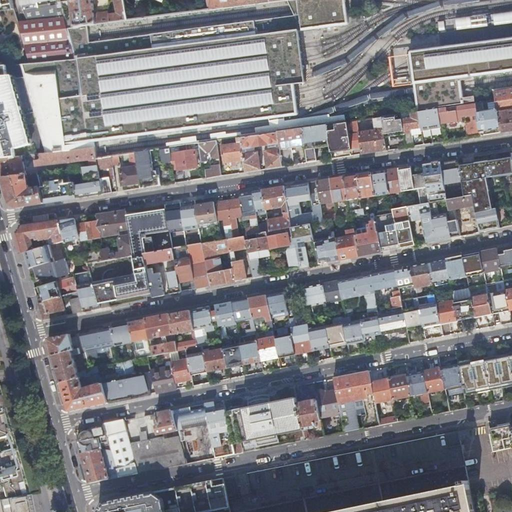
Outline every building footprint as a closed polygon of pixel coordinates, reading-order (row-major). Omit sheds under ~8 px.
[(13,7),(12,0),(0,0),(0,66),(3,67),(0,57),(0,11),(13,9),(13,10),(14,10),(13,7)] [(22,65),(51,154),(95,148),(300,119),(299,108),(296,92),(295,86),(307,84),(306,75),(304,59),(303,45),(301,30),(349,24),(346,1),(346,0),(287,0),(292,8),(297,16),(90,43),(88,26),(74,28),(67,29),(75,60),(30,64),(22,65)] [(126,21),(122,0),(112,0),(115,14),(108,15),(107,12),(96,14),(96,15),(94,16),(92,0),(75,0),(71,1),(72,6),(74,9),(75,19),(73,22),(74,28),(88,26),(126,21)] [(122,0),(126,21),(208,10),(206,0),(122,0)] [(206,0),(208,10),(284,0),(206,0)] [(23,11),(28,22),(64,18),(61,5),(58,5),(59,10),(57,10),(56,6),(29,10),(23,11)] [(18,23),(28,59),(30,64),(75,60),(67,29),(64,18),(28,22),(23,23),(18,23)] [(511,38),(412,52),(413,63),(416,90),(419,112),(438,109),(465,105),(463,84),(462,78),(511,71),(511,38)] [(8,66),(0,66),(0,159),(38,155),(15,78),(9,78),(8,66)] [(511,88),(494,91),(496,101),(500,129),(501,133),(511,131),(511,88)] [(482,132),(500,129),(496,101),(489,102),(491,112),(485,112),(483,102),(475,104),(480,132),(482,132)] [(480,136),(480,132),(475,104),(465,105),(438,109),(440,124),(456,121),(462,120),(462,115),(471,114),(472,120),(467,121),(469,138),(480,136)] [(424,145),(427,144),(443,142),(440,124),(438,109),(419,112),(421,127),(422,132),(422,134),(424,145)] [(411,129),(421,127),(419,112),(411,113),(411,118),(402,120),(403,130),(404,133),(404,135),(404,137),(406,148),(414,146),(412,136),(411,129)] [(396,121),(396,115),(381,117),(382,123),(385,138),(394,136),(404,135),(404,133),(403,130),(402,120),(396,121)] [(382,123),(381,117),(373,119),(375,130),(359,132),(361,148),(362,154),(375,153),(387,151),(385,140),(385,138),(382,123)] [(357,126),(357,121),(347,122),(351,149),(361,148),(359,132),(357,126)] [(351,149),(347,122),(335,124),(336,130),(328,131),(330,147),(331,152),(341,151),(351,149)] [(302,129),(304,141),(305,146),(305,148),(308,163),(317,161),(316,149),(330,147),(328,131),(327,125),(302,129)] [(411,129),(412,136),(422,134),(422,132),(421,127),(411,129)] [(304,141),(302,129),(278,132),(279,143),(280,149),(283,167),(294,165),(292,148),(298,147),(305,146),(304,141)] [(279,143),(278,132),(241,138),(242,148),(279,143)] [(242,148),(241,138),(237,138),(238,144),(221,146),(224,164),(234,163),(244,161),(243,154),(242,148)] [(217,147),(217,141),(199,144),(202,162),(207,161),(206,153),(216,151),(218,162),(219,162),(217,147)] [(38,155),(0,159),(0,169),(2,178),(27,175),(24,163),(36,161),(36,167),(43,166),(43,163),(89,158),(89,160),(86,162),(87,167),(98,166),(97,159),(95,148),(51,154),(38,155)] [(170,154),(169,148),(151,151),(152,158),(157,157),(159,166),(165,165),(167,175),(170,174),(170,176),(167,179),(168,185),(175,183),(173,170),(170,154)] [(283,167),(280,149),(265,151),(267,169),(283,167)] [(195,150),(170,154),(173,170),(178,169),(178,170),(188,169),(198,167),(195,150)] [(151,172),(148,151),(136,153),(140,183),(141,189),(158,186),(161,186),(159,176),(157,176),(156,171),(151,172)] [(244,161),(246,173),(261,170),(258,152),(243,154),(244,161)] [(140,183),(136,153),(130,154),(132,167),(119,169),(122,186),(140,183)] [(462,182),(465,198),(472,196),(490,193),(487,178),(511,174),(511,161),(511,156),(464,164),(459,164),(462,182)] [(115,176),(111,157),(97,159),(98,166),(98,168),(104,168),(104,169),(108,169),(110,177),(115,176)] [(43,166),(89,160),(89,158),(43,163),(43,166)] [(441,162),(445,185),(462,182),(459,164),(458,160),(452,161),(441,162)] [(433,164),(423,165),(425,173),(429,195),(430,204),(437,203),(448,201),(445,185),(441,162),(433,164)] [(205,167),(207,179),(221,176),(220,165),(205,167)] [(83,168),(85,180),(87,180),(87,184),(75,186),(77,199),(98,195),(102,195),(100,179),(98,168),(98,166),(87,167),(83,168)] [(399,169),(403,192),(404,198),(416,196),(418,206),(428,204),(426,195),(429,195),(425,173),(416,175),(414,166),(411,167),(399,169)] [(73,169),(63,170),(65,184),(75,183),(73,169)] [(385,171),(389,194),(403,192),(399,169),(392,170),(385,171)] [(41,188),(44,204),(63,201),(77,199),(75,186),(75,183),(65,184),(63,170),(37,174),(38,178),(41,188)] [(371,173),(375,196),(389,194),(385,171),(377,172),(371,173)] [(364,174),(358,175),(362,199),(362,203),(365,202),(364,198),(375,196),(371,173),(364,174)] [(27,175),(2,178),(4,184),(10,204),(16,208),(44,204),(41,188),(29,190),(28,180),(38,178),(37,174),(27,175)] [(351,176),(344,178),(348,201),(349,204),(352,204),(351,200),(362,199),(358,175),(351,176)] [(100,179),(102,195),(107,194),(112,193),(110,178),(100,179)] [(330,180),(335,203),(335,206),(337,205),(337,203),(348,201),(344,178),(339,178),(330,180)] [(317,182),(321,205),(335,203),(330,180),(323,181),(317,182)] [(297,215),(296,210),(301,209),(299,203),(306,201),(303,184),(289,186),(285,187),(292,228),(312,225),(324,223),(321,205),(317,182),(308,183),(313,212),(297,215)] [(268,221),(269,224),(270,232),(292,228),(285,187),(273,189),(262,190),(266,211),(283,208),(285,218),(268,221)] [(256,191),(252,192),(256,213),(266,211),(262,190),(256,191)] [(240,199),(243,217),(251,216),(252,223),(253,226),(245,228),(247,236),(258,234),(260,234),(259,226),(256,213),(252,192),(245,193),(239,194),(240,199)] [(490,193),(472,196),(474,206),(477,221),(480,233),(487,232),(499,229),(495,209),(493,210),(490,193)] [(469,207),(474,206),(472,196),(465,198),(448,201),(450,211),(469,207)] [(227,201),(231,219),(243,217),(240,199),(233,200),(227,201)] [(198,220),(199,223),(199,228),(219,225),(215,203),(205,204),(195,206),(194,201),(188,202),(190,213),(196,212),(198,220)] [(215,203),(219,225),(219,227),(229,225),(228,220),(231,219),(227,201),(221,202),(215,203)] [(447,214),(439,215),(437,203),(430,204),(438,241),(448,239),(460,237),(457,221),(448,222),(447,214)] [(418,206),(408,208),(411,222),(422,220),(427,244),(438,241),(430,204),(428,204),(418,206)] [(474,206),(469,207),(472,222),(477,221),(474,206)] [(394,214),(400,249),(407,247),(415,246),(411,222),(408,208),(406,208),(394,210),(394,214)] [(135,275),(139,296),(146,294),(152,293),(148,270),(147,265),(145,254),(146,254),(144,239),(147,238),(146,235),(169,231),(169,228),(165,211),(132,216),(126,217),(128,229),(129,234),(133,256),(132,256),(136,274),(135,275)] [(96,216),(98,222),(101,238),(120,235),(119,231),(128,229),(126,217),(125,212),(113,214),(96,216)] [(376,222),(382,252),(391,251),(400,249),(394,214),(375,217),(376,222)] [(251,216),(243,217),(244,225),(252,223),(251,216)] [(83,218),(75,219),(82,246),(85,254),(87,262),(88,265),(91,264),(103,262),(101,251),(87,254),(84,241),(96,239),(97,246),(100,245),(102,245),(101,238),(98,222),(90,223),(84,224),(83,218)] [(66,221),(59,222),(64,241),(67,251),(82,246),(75,219),(66,221)] [(477,221),(472,222),(474,234),(480,233),(477,221)] [(23,227),(18,234),(24,253),(43,247),(50,245),(53,244),(56,244),(64,241),(59,222),(35,225),(23,227)] [(370,234),(356,237),(360,257),(371,255),(382,252),(376,222),(371,223),(371,226),(368,226),(370,234)] [(176,243),(194,240),(195,245),(202,244),(200,233),(199,228),(199,223),(176,227),(169,228),(169,231),(173,249),(177,248),(176,243)] [(269,224),(259,226),(260,234),(267,233),(270,232),(269,224)] [(199,228),(200,233),(220,230),(219,227),(219,225),(199,228)] [(312,225),(292,228),(299,269),(308,267),(305,248),(303,248),(301,239),(314,237),(314,236),(312,225)] [(270,232),(267,233),(270,249),(279,248),(287,246),(288,248),(286,249),(290,271),(299,269),(292,228),(270,232)] [(355,230),(346,232),(347,234),(336,236),(340,261),(350,259),(360,257),(356,237),(355,230)] [(260,234),(258,234),(259,239),(248,241),(251,253),(248,253),(253,278),(261,276),(258,259),(265,258),(272,256),(270,249),(267,233),(260,234)] [(332,237),(315,240),(319,265),(329,263),(340,261),(336,236),(335,233),(331,234),(332,237)] [(101,250),(101,251),(103,262),(132,256),(133,256),(129,234),(125,234),(125,237),(121,238),(119,241),(121,252),(111,254),(110,249),(101,250)] [(243,260),(236,262),(234,251),(247,249),(245,236),(240,237),(234,238),(228,239),(230,252),(232,262),(233,265),(234,269),(236,281),(243,280),(247,279),(244,263),(243,260)] [(206,261),(210,278),(211,286),(225,284),(236,281),(234,269),(222,271),(222,268),(226,267),(228,264),(227,258),(224,256),(219,257),(219,254),(230,252),(228,239),(222,240),(203,244),(206,261)] [(194,281),(196,289),(203,288),(211,286),(210,278),(206,261),(203,244),(202,244),(195,245),(188,246),(191,264),(194,281)] [(43,247),(24,253),(28,270),(34,268),(54,262),(50,245),(43,247)] [(177,248),(173,249),(175,260),(176,267),(180,284),(187,282),(194,281),(191,264),(188,246),(177,248)] [(511,246),(497,250),(500,267),(509,266),(511,265),(511,246)] [(173,249),(146,254),(145,254),(147,265),(175,260),(173,249)] [(489,251),(480,253),(484,274),(501,270),(501,269),(500,267),(497,250),(489,251)] [(470,255),(462,257),(466,277),(474,276),(481,274),(484,274),(480,253),(470,255)] [(85,254),(79,256),(84,273),(90,272),(88,268),(88,265),(87,262),(85,254)] [(445,260),(449,281),(466,277),(462,257),(454,258),(445,260)] [(54,262),(34,268),(37,280),(55,275),(56,278),(70,274),(65,259),(58,261),(54,262)] [(445,260),(436,262),(427,263),(432,284),(434,284),(435,287),(447,284),(447,281),(449,281),(445,260)] [(419,265),(411,267),(415,288),(432,285),(432,284),(427,263),(419,265)] [(180,284),(176,267),(173,268),(174,271),(166,273),(170,295),(181,292),(180,284)] [(148,270),(152,293),(153,298),(165,296),(161,273),(154,274),(153,269),(148,270)] [(398,286),(399,288),(413,285),(410,269),(402,271),(402,269),(395,270),(398,286)] [(373,291),(398,286),(395,270),(382,272),(370,275),(373,291)] [(78,292),(78,294),(80,299),(83,312),(86,311),(81,294),(87,292),(92,310),(100,309),(98,303),(93,283),(90,272),(84,273),(73,275),(74,277),(78,292)] [(135,275),(93,283),(98,303),(107,302),(139,296),(135,275)] [(338,281),(342,300),(374,294),(373,291),(370,275),(350,279),(338,281)] [(57,282),(39,288),(41,295),(43,302),(61,297),(59,288),(67,286),(70,294),(78,292),(74,277),(57,282)] [(323,284),(326,303),(342,300),(338,281),(331,283),(323,284)] [(505,291),(504,286),(503,282),(497,283),(495,283),(497,293),(505,291)] [(313,286),(304,288),(306,296),(308,310),(311,309),(311,306),(326,303),(323,284),(313,286)] [(468,288),(451,292),(453,302),(457,321),(466,319),(474,318),(470,298),(468,288)] [(488,295),(492,314),(492,315),(501,313),(509,311),(505,291),(497,293),(488,295)] [(270,318),(278,317),(288,315),(285,301),(283,292),(274,294),(266,296),(270,318)] [(427,296),(429,306),(419,309),(423,328),(431,326),(440,325),(436,305),(434,295),(427,296)] [(470,298),(474,318),(484,316),(492,314),(488,295),(470,298)] [(257,297),(248,299),(252,319),(264,317),(266,320),(268,332),(272,331),(271,322),(270,318),(266,296),(257,297)] [(391,298),(392,308),(402,306),(401,301),(400,296),(393,298),(391,298)] [(57,317),(60,317),(67,315),(61,297),(43,302),(38,304),(40,312),(42,320),(57,317)] [(415,309),(403,311),(407,330),(407,331),(416,330),(423,328),(419,309),(417,299),(417,298),(413,299),(415,309)] [(83,312),(80,299),(70,301),(73,314),(83,312)] [(240,301),(231,303),(235,323),(248,321),(250,330),(244,331),(245,336),(255,334),(253,323),(252,319),(248,299),(240,301)] [(436,305),(440,325),(449,323),(457,321),(453,302),(436,305)] [(231,303),(223,304),(214,306),(215,312),(217,321),(218,327),(221,341),(227,340),(224,328),(226,327),(236,325),(235,323),(231,303)] [(384,310),(377,311),(378,314),(378,317),(379,316),(382,334),(392,333),(401,331),(407,330),(403,311),(402,306),(392,308),(391,309),(392,314),(386,315),(384,310)] [(199,309),(190,311),(197,347),(202,347),(206,346),(204,332),(214,330),(212,321),(217,321),(215,312),(210,312),(209,307),(199,309)] [(170,315),(174,335),(175,339),(192,336),(192,338),(193,338),(194,341),(176,344),(177,351),(186,350),(197,347),(190,311),(180,313),(170,315)] [(378,314),(377,311),(370,313),(371,318),(360,320),(360,322),(364,338),(374,336),(382,334),(379,316),(378,317),(378,314)] [(158,317),(145,320),(149,339),(174,335),(170,315),(158,317)] [(347,345),(342,321),(342,319),(341,317),(331,319),(332,325),(326,326),(330,348),(338,347),(347,345)] [(345,318),(342,319),(342,321),(347,345),(356,343),(364,341),(364,338),(360,322),(351,324),(349,317),(345,318)] [(136,322),(128,323),(136,360),(148,357),(153,356),(151,347),(149,339),(145,320),(136,322)] [(325,320),(316,322),(317,328),(309,330),(313,352),(321,350),(330,348),(326,326),(325,320)] [(123,345),(126,361),(131,361),(136,360),(128,323),(120,325),(109,327),(115,346),(123,345)] [(307,324),(290,327),(291,333),(296,355),(305,353),(313,352),(309,330),(307,324)] [(79,333),(86,359),(97,357),(96,350),(115,346),(109,327),(85,332),(79,333)] [(291,333),(288,334),(287,328),(276,330),(277,336),(274,337),(278,359),(287,357),(296,355),(291,333)] [(407,330),(401,331),(402,335),(399,337),(401,345),(409,344),(407,331),(407,330)] [(58,374),(61,384),(89,376),(91,375),(89,369),(78,373),(73,356),(80,354),(75,337),(71,339),(70,335),(62,336),(48,339),(56,367),(58,374)] [(265,339),(257,340),(261,362),(269,360),(278,359),(274,337),(265,339)] [(227,340),(221,341),(222,348),(236,345),(235,338),(227,340)] [(257,340),(240,344),(244,366),(252,364),(261,362),(257,340)] [(151,347),(153,356),(161,355),(169,353),(177,351),(176,344),(175,342),(151,347)] [(223,349),(227,369),(236,367),(244,366),(240,344),(236,345),(222,348),(223,349)] [(209,352),(203,353),(207,373),(214,372),(219,371),(219,374),(222,373),(221,370),(227,369),(223,349),(215,351),(215,349),(209,350),(209,352)] [(169,353),(161,355),(163,362),(165,363),(166,363),(171,362),(171,360),(169,353)] [(187,356),(188,360),(191,378),(197,377),(208,375),(207,373),(203,353),(187,356)] [(511,354),(504,356),(491,358),(478,361),(465,363),(457,365),(462,390),(463,396),(511,386),(511,354)] [(173,360),(171,360),(171,362),(172,367),(175,383),(184,381),(191,379),(191,378),(188,360),(174,363),(173,360)] [(150,395),(147,383),(145,373),(134,375),(131,361),(126,361),(122,362),(132,399),(141,397),(150,395)] [(103,384),(108,404),(120,401),(132,399),(122,362),(120,363),(115,364),(117,374),(106,376),(107,380),(102,381),(103,384)] [(441,369),(445,390),(459,387),(460,390),(462,390),(457,365),(449,367),(441,369)] [(156,370),(152,371),(157,394),(167,392),(177,390),(175,383),(172,367),(167,368),(156,370)] [(432,370),(424,372),(428,393),(445,390),(441,369),(432,370)] [(344,377),(333,379),(335,389),(340,414),(344,433),(361,429),(360,426),(358,426),(356,416),(362,414),(363,416),(362,416),(364,429),(375,427),(380,426),(379,417),(376,404),(372,382),(370,372),(363,373),(344,377)] [(406,376),(410,397),(420,395),(422,403),(429,402),(428,393),(424,372),(415,374),(406,376)] [(87,408),(108,404),(103,384),(93,387),(89,376),(61,384),(65,397),(68,411),(87,408)] [(389,379),(393,400),(410,397),(406,376),(398,377),(389,379)] [(372,382),(376,404),(393,400),(389,379),(381,381),(372,382)] [(315,394),(314,385),(307,386),(310,397),(316,396),(315,394)] [(459,387),(445,390),(449,412),(454,411),(466,409),(463,396),(462,390),(460,390),(459,387)] [(335,389),(327,391),(315,394),(316,396),(317,401),(320,417),(340,414),(335,389)] [(296,399),(279,402),(273,397),(259,400),(245,403),(242,410),(225,413),(229,432),(231,442),(232,445),(256,440),(257,446),(279,442),(278,436),(302,431),(297,405),(296,399)] [(307,403),(297,405),(302,431),(317,428),(316,425),(322,424),(320,417),(317,401),(307,403)] [(224,407),(215,409),(214,403),(204,405),(215,458),(225,457),(234,455),(232,445),(231,442),(220,444),(218,435),(229,432),(225,413),(224,407)] [(179,435),(187,464),(201,461),(215,458),(204,405),(188,408),(172,411),(178,431),(179,435)] [(404,411),(406,421),(410,420),(415,419),(413,409),(404,411)] [(153,415),(155,426),(151,427),(153,435),(154,437),(158,436),(158,435),(178,431),(172,411),(165,413),(157,414),(153,415)] [(396,414),(379,417),(380,426),(389,424),(397,422),(396,414)] [(0,499),(22,496),(3,430),(0,419),(0,499)] [(108,480),(118,478),(127,476),(138,474),(135,465),(130,446),(126,432),(124,421),(114,423),(104,425),(110,446),(116,469),(106,471),(108,480)] [(491,428),(488,428),(490,435),(489,435),(493,453),(511,449),(511,427),(511,428),(511,424),(491,428)] [(80,437),(80,439),(77,440),(79,447),(80,453),(101,449),(102,450),(101,447),(110,446),(104,425),(93,427),(84,429),(84,432),(82,433),(81,435),(80,437)] [(465,467),(461,439),(471,437),(470,429),(412,439),(414,449),(422,447),(424,457),(422,457),(425,474),(465,467)] [(130,446),(135,465),(138,474),(161,469),(187,464),(179,435),(170,438),(170,436),(130,446)] [(101,449),(80,453),(86,473),(89,483),(108,480),(101,449)] [(222,479),(226,501),(238,498),(238,496),(234,476),(222,479)] [(209,481),(169,489),(161,491),(165,511),(210,511),(228,508),(226,501),(222,479),(209,481)] [(336,511),(474,511),(472,501),(468,484),(467,485),(467,481),(461,483),(461,486),(336,511)] [(104,502),(97,511),(165,511),(161,491),(155,492),(104,502)] [(26,511),(23,495),(22,496),(0,499),(0,511),(26,511)]
